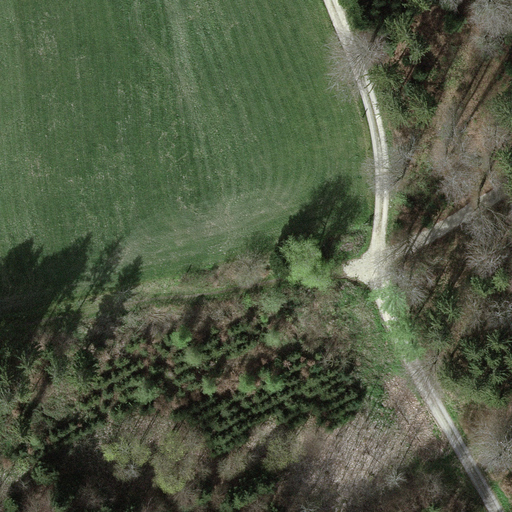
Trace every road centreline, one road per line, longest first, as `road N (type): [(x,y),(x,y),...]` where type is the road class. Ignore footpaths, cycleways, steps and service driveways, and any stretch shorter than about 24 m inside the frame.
road 1 (track): [(0,328),(377,256)]
road 2 (track): [(495,511),(398,323),(377,256)]
road 3 (track): [(334,0),(368,96),(381,199),(377,256)]
road 4 (track): [(511,185),(377,256)]
